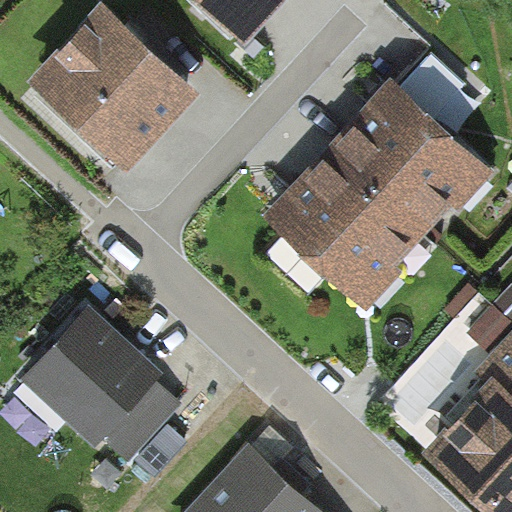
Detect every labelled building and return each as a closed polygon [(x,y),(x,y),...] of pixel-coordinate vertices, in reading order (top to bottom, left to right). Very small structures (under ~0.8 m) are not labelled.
[(112,0),(98,0),(29,75),(131,167),(206,86),(112,0)] [(206,0),(250,40),(287,0),(206,0)] [(477,163),(395,88),(279,214),(361,290),(477,163)] [(150,382),(87,323),(33,382),(96,440),(150,382)] [(511,511),(511,379),(497,366),(422,448),(493,511),(511,511)] [(306,511),(245,459),(199,511),(306,511)]
